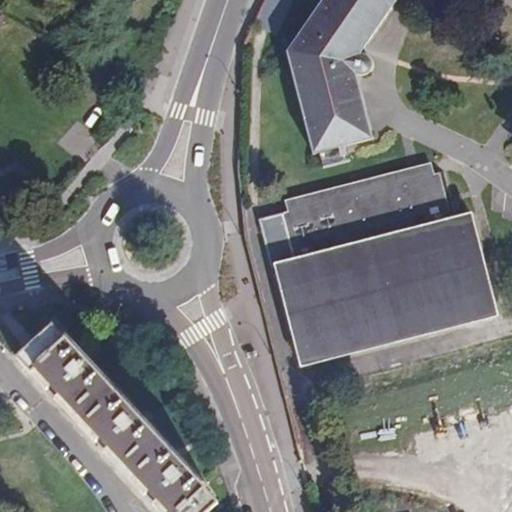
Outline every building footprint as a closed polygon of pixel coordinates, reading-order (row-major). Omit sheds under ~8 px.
[(263,0),(259,9),(274,15),(280,0),(263,0)] [(320,0),(317,5),(359,33),(363,25),(372,30),(384,13),(392,0),(320,0)] [(359,33),(317,5),(313,12),(317,14),(306,29),(303,27),(291,43),(294,52),(300,51),(305,72),(300,74),(318,142),(378,126),(363,75),(356,77),(352,62),(359,61),(363,62),(368,61),(372,59),(375,57),(376,54),(375,50),(374,48),(371,45),(367,45),(364,43),(356,38),(359,33)] [(313,12),(303,27),(306,29),(317,14),(313,12)] [(367,38),(372,30),(363,25),(359,33),(367,38)] [(364,43),(367,38),(359,33),(356,38),(364,43)] [(294,52),(300,74),(305,72),(300,51),(294,52)] [(363,75),(359,61),(352,62),(356,77),(363,75)] [(284,202),(286,213),(431,173),(428,163),(409,168),(284,202)] [(431,173),(286,213),(276,216),(290,264),(274,268),(302,366),(499,313),(471,212),(456,217),(442,170),(431,173)] [(52,325),(39,337),(54,352),(36,368),(171,511),(210,511),(220,503),(199,481),(202,478),(125,396),(121,400),(99,376),(104,372),(77,343),(72,347),(52,325)] [(54,352),(39,337),(18,357),(32,372),(36,368),(54,352)]
